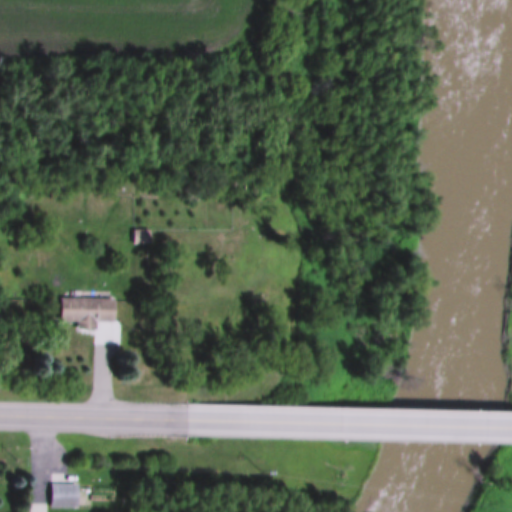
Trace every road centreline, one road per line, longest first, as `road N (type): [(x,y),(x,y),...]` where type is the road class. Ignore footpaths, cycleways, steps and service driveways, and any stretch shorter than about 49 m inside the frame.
road 1 (secondary): [(183,417),(462,421)]
road 2 (secondary): [(0,414),(183,417)]
